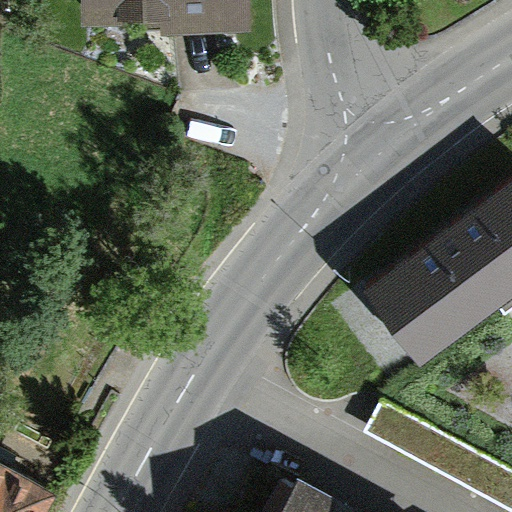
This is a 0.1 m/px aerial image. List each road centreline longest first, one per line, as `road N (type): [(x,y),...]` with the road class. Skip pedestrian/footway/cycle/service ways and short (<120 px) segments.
road 1 (tertiary): [(366,163),(243,286),(183,367),(106,511)]
road 2 (tertiary): [(511,60),(366,163)]
road 3 (residential): [(316,0),(324,49),(366,163)]
